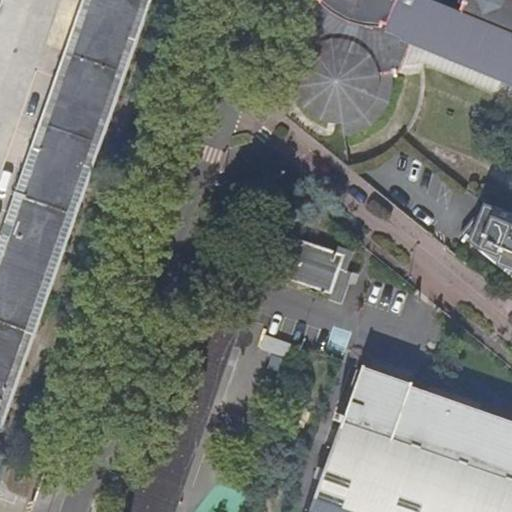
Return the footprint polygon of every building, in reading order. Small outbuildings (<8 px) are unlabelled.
[(0,425),(5,427),(155,0),(86,0),(0,245),(0,425)] [(511,0),(469,0),(468,5),(456,0),(316,0),(302,40),(311,51),(303,61),(299,68),(297,80),(297,89),(300,99),(304,106),(312,115),(324,122),(334,125),(344,125),(346,136),(357,133),(369,127),(381,116),(389,103),(393,91),(393,75),(403,73),(415,44),(511,84),(511,0)] [(511,215),(486,204),(461,234),(511,275),(511,215)] [(340,270),(348,272),(354,253),(339,248),(336,255),(300,242),(287,281),(331,295),(340,270)] [(340,270),(331,295),(330,301),(343,305),(353,274),(348,272),(340,270)] [(202,305),(137,489),(126,485),(116,511),(178,511),(245,320),(202,305)] [(511,511),(511,423),(413,389),(412,389),(413,386),(362,368),(345,418),(337,415),(334,423),(342,426),(313,511),(511,511)]
